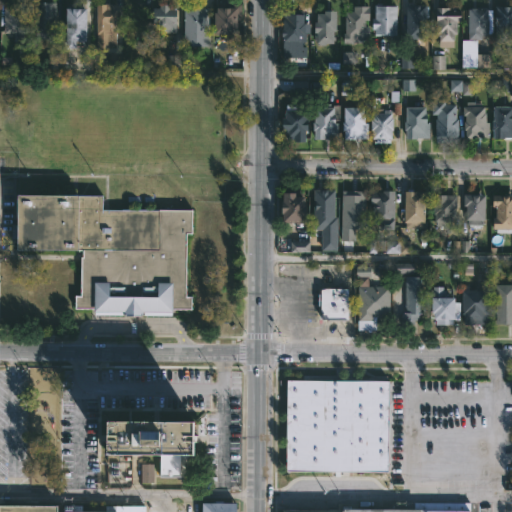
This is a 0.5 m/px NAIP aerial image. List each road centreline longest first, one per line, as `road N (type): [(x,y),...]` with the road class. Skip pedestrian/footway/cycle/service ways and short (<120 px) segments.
road 1 (secondary): [(258,511),(262,0)]
road 2 (residential): [(511,355),(0,351)]
road 3 (residential): [(511,166),(262,169)]
